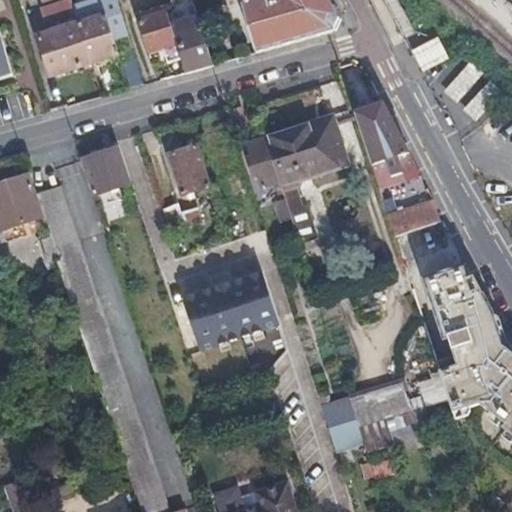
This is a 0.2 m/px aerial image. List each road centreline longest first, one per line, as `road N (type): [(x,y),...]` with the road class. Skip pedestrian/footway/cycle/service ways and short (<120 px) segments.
road 1 (residential): [(375,39),(0,146)]
road 2 (residential): [(511,286),(375,39)]
